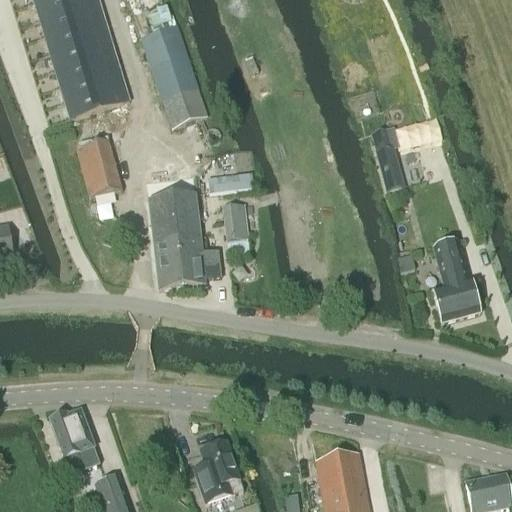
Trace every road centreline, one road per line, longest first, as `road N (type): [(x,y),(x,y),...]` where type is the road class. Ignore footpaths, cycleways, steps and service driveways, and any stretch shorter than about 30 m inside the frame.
road 1 (tertiary): [(140,398),(249,408),(511,464)]
road 2 (unclassified): [(144,306),(511,373)]
road 3 (unclassified): [(0,304),(92,299),(144,306)]
road 4 (tertiary): [(0,401),(140,398)]
